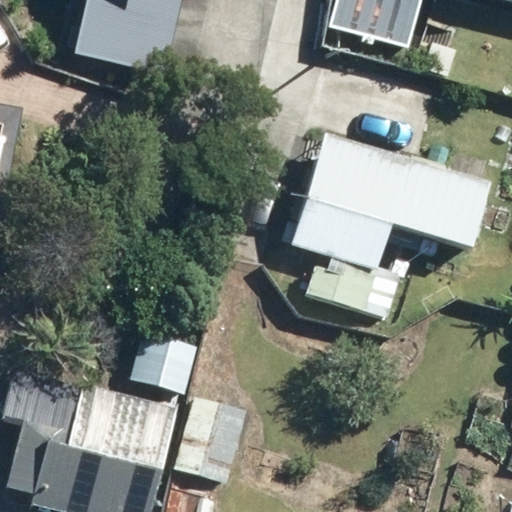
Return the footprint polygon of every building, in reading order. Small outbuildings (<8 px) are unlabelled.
[(81,0),(68,65),(163,85),(181,0),(81,0)] [(511,0),(446,0),(511,16),(511,0)] [(0,226),(21,115),(0,111),(0,226)] [(487,192),(318,144),(299,207),(291,205),(278,247),(287,250),(286,255),(325,267),(323,275),(311,272),(302,301),(386,325),(399,281),(375,275),(385,238),(467,262),(487,192)] [(181,403),(193,356),(138,343),(127,391),(181,403)] [(26,511),(148,511),(174,417),(58,387),(45,437),(19,430),(2,497),(29,504),(26,511)] [(242,415),(191,403),(172,479),(223,492),(242,415)]
